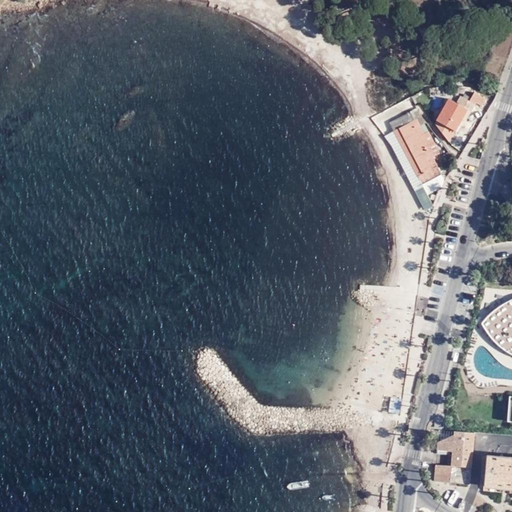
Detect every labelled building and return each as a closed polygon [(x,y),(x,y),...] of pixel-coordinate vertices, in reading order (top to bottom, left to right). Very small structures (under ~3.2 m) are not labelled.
[(473,103),(479,94),(476,92),(470,101),(473,103)] [(475,103),(481,107),(486,99),(479,94),(473,103),(470,101),(461,96),(457,103),(449,98),(437,120),(438,121),(436,124),(449,141),(459,124),(468,109),(471,110),(475,103)] [(394,130),(421,185),(441,174),(433,157),(440,153),(416,108),(390,122),(394,130)] [(462,125),(471,110),(468,109),(459,124),(462,125)] [(441,174),(421,185),(394,130),(385,135),(392,145),(425,209),(432,204),(427,195),(442,187),(444,181),(441,174)] [(467,478),(467,474),(465,474),(468,428),(451,427),(450,427),(447,429),(447,434),(442,434),(442,431),(434,435),(434,443),(449,444),(448,460),(448,465),(432,464),(431,475),(467,478)] [(482,480),(511,482),(511,451),(485,449),(482,480)]
